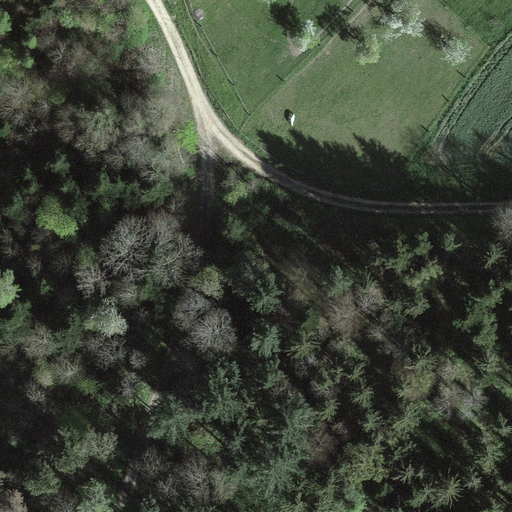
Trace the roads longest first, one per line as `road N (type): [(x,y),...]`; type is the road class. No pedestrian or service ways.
road 1 (track): [(203,117),(207,206),(198,250),(117,511)]
road 2 (track): [(203,117),(259,169),(362,203)]
road 3 (track): [(511,205),(362,203)]
road 4 (track): [(153,0),(203,117)]
